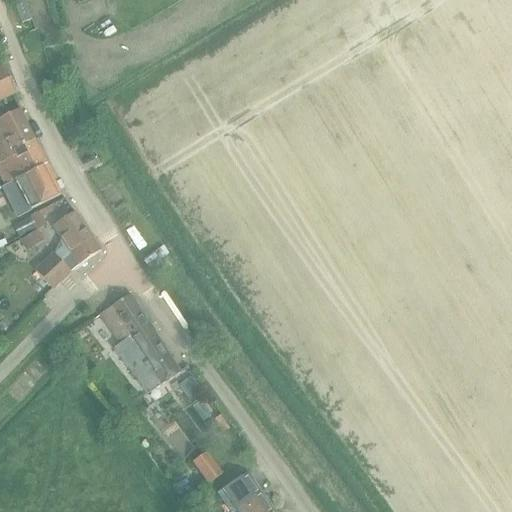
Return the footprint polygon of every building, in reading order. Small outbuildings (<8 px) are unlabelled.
[(39,0),(41,10),(50,8),(48,0),(39,0)] [(0,65),(0,102),(15,94),(0,65)] [(67,94),(58,98),(61,106),(71,102),(67,94)] [(13,150),(34,140),(19,110),(1,119),(0,119),(0,163),(15,156),(13,150)] [(16,181),(17,183),(28,177),(29,172),(46,164),(34,140),(13,150),(15,156),(0,163),(0,176),(5,186),(16,181)] [(31,210),(43,203),(61,194),(46,164),(29,172),(28,177),(17,183),(31,210)] [(0,188),(0,202),(8,199),(3,187),(0,188)] [(13,228),(19,238),(33,231),(36,214),(41,212),(40,210),(29,216),(31,218),(13,228)] [(48,225),(41,212),(36,214),(33,231),(19,238),(20,240),(48,225)] [(100,251),(75,213),(54,227),(79,265),(100,251)] [(44,241),(38,231),(21,242),(27,252),(44,241)] [(36,272),(38,275),(52,289),(69,273),(53,255),(36,272)] [(100,316),(111,333),(119,344),(113,350),(119,358),(154,335),(129,297),(100,316)] [(154,335),(119,358),(147,395),(162,385),(179,374),(154,335)] [(193,378),(179,387),(188,400),(201,391),(193,378)] [(224,437),(231,432),(222,418),(214,423),(224,437)] [(215,450),(230,473),(241,465),(226,443),(215,450)] [(209,484),(222,475),(206,454),(194,463),(209,484)] [(232,484),(218,495),(229,511),(234,511),(261,492),(262,492),(248,473),(232,484)] [(274,511),(261,492),(234,511),(274,511)]
